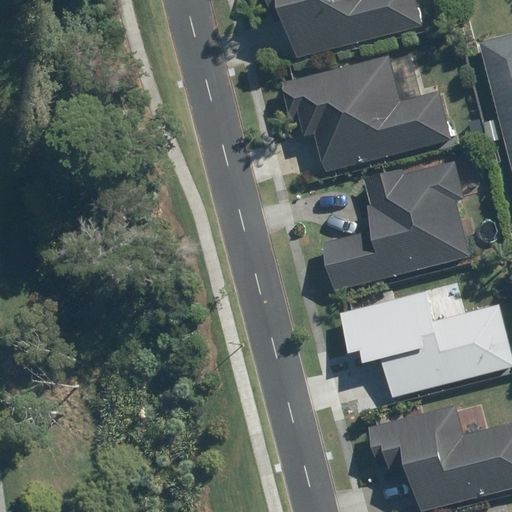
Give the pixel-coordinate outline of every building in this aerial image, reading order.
[(273,0),(278,18),(286,16),(296,59),(430,28),(423,0),(273,0)] [(511,35),(483,43),(511,159),(511,35)] [(279,85),(283,107),(288,128),(303,125),(305,136),(317,134),(327,175),(455,147),(443,94),(403,103),(393,60),(279,85)] [(320,245),(333,295),(469,260),(455,207),(465,205),(454,163),(406,175),(403,165),(383,171),(392,206),(371,212),(376,231),(356,236),(320,245)] [(352,354),(361,352),(364,363),(384,358),(393,392),(395,398),(511,367),(511,345),(501,304),(462,315),(456,292),(431,299),(428,290),(341,314),(352,354)] [(420,511),(511,490),(511,421),(488,427),(482,401),(369,428),(375,457),(386,455),(388,464),(406,459),(418,511),(420,511)]
